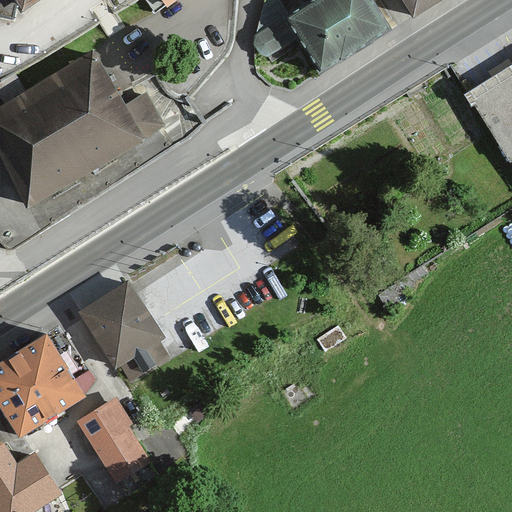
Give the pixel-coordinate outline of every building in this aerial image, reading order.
[(383,28),(364,0),(315,0),(251,40),(263,60),(293,41),(313,72),(383,28)] [(433,0),(395,0),(406,17),(433,0)] [(133,139),(89,56),(0,103),(0,167),(18,201),(133,139)] [(511,66),(467,94),(511,166),(511,66)] [(127,283),(76,315),(110,368),(117,364),(128,381),(167,357),(155,339),(161,336),(127,283)] [(80,395),(44,336),(0,362),(0,416),(12,436),(80,395)] [(146,460),(108,400),(75,421),(113,481),(146,460)] [(10,463),(0,446),(0,511),(21,511),(54,493),(29,451),(10,463)]
